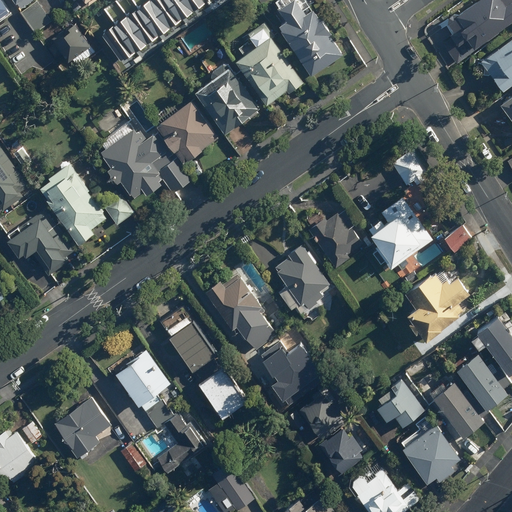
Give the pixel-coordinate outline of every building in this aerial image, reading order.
[(0,0),(0,22),(2,21),(0,18),(14,8),(8,0),(0,0)] [(151,0),(102,35),(121,62),(205,4),(201,0),(151,0)] [(292,19),(284,25),(316,72),(346,52),(335,36),(338,34),(317,4),(309,10),(302,0),(291,0),(283,6),(292,19)] [(472,36),(481,48),(511,24),(511,0),(510,3),(507,0),(478,0),(462,13),(469,22),(453,33),(461,44),(472,36)] [(95,43),(79,21),(55,38),(59,43),(53,47),(62,60),(70,54),(73,59),(95,43)] [(214,34),(206,23),(185,40),(193,51),(214,34)] [(259,45),(240,58),(270,101),(291,86),(293,89),(306,80),(266,23),(251,33),(259,45)] [(511,83),(511,38),(487,58),(508,86),(511,83)] [(217,67),(215,63),(208,68),(215,78),(200,89),(228,130),(263,106),(236,67),(230,58),(217,67)] [(194,98),(161,122),(187,158),(220,135),(194,98)] [(137,125),(105,148),(116,163),(112,167),(121,178),(123,177),(137,196),(146,189),(149,194),(168,181),(176,192),(195,178),(179,156),(163,168),(156,158),(170,147),(158,132),(148,140),(137,125)] [(23,189),(32,183),(3,141),(0,142),(0,188),(12,205),(27,195),(23,189)] [(416,177),(419,182),(383,207),(391,219),(388,221),(385,216),(374,224),(397,258),(422,241),(413,227),(437,210),(423,190),(430,184),(421,170),(426,166),(409,141),(389,154),(409,183),(416,177)] [(25,145),(17,151),(25,161),(33,156),(25,145)] [(111,215),(74,162),(43,184),(83,240),(97,230),(95,227),(111,215)] [(122,191),(106,202),(120,222),(136,210),(122,191)] [(77,249),(46,207),(22,225),(24,227),(12,237),(23,253),(28,249),(31,254),(41,247),(56,267),(61,263),(63,267),(72,261),(68,256),(77,249)] [(329,215),(312,226),(339,265),(353,255),(350,251),(367,240),(355,223),(351,226),(341,210),(330,217),(329,215)] [(475,234),(464,221),(449,234),(460,247),(475,234)] [(295,252),(279,264),(291,281),(283,287),(295,305),(301,301),(307,310),(328,295),(324,289),(333,282),(305,241),(293,250),(295,252)] [(224,278),(211,288),(238,325),(242,323),(260,347),(282,331),(262,304),(269,300),(245,267),(226,281),(224,278)] [(444,281),(436,270),(410,290),(421,305),(412,312),(417,319),(414,321),(421,330),(423,329),(431,338),(468,310),(460,300),(474,290),(461,273),(454,278),(452,275),(444,281)] [(504,279),(489,288),(498,301),(511,292),(504,279)] [(187,303),(165,319),(198,365),(221,349),(187,303)] [(511,327),(502,314),(474,335),(483,346),(490,341),(511,369),(511,327)] [(144,403),(174,381),(149,347),(119,369),(144,403)] [(506,385),(511,380),(511,378),(502,365),(500,366),(497,362),(491,366),(481,353),(462,367),(492,408),(511,393),(506,385)] [(228,363),(204,380),(228,413),(252,396),(228,363)] [(429,409),(404,375),(395,382),(397,385),(384,394),(387,398),(380,403),(392,419),(399,414),(407,425),(429,409)] [(472,400),(476,397),(469,388),(465,391),(457,380),(436,395),(467,436),(488,420),(472,400)] [(326,384),(290,409),(301,425),(314,417),(327,436),(350,421),(348,418),(326,384)] [(95,394),(58,418),(81,454),(104,439),(99,432),(114,422),(95,394)] [(159,456),(171,471),(209,443),(184,409),(177,414),(164,397),(148,409),(161,426),(168,420),(182,438),(159,456)] [(454,463),(464,456),(437,418),(432,421),(428,415),(418,422),(422,428),(405,440),(431,479),(440,472),(443,477),(457,467),(454,463)] [(350,421),(327,436),(322,439),(343,471),(372,453),(357,431),(365,426),(358,416),(350,421)] [(35,419),(25,426),(34,440),(45,433),(35,419)] [(0,464),(7,474),(12,471),(18,478),(44,459),(21,427),(14,432),(9,426),(0,432),(0,464)] [(136,440),(124,448),(139,470),(151,462),(136,440)] [(264,489),(269,485),(248,456),(238,464),(248,477),(252,474),(264,489)] [(233,511),(256,496),(231,462),(216,473),(224,484),(215,490),(230,511),(233,511)] [(359,487),(377,511),(402,511),(421,499),(407,480),(400,485),(385,466),(370,477),(369,476),(368,476),(368,475),(367,475),(366,474),(365,474),(364,474),(363,474),(362,474),(361,474),(361,475),(360,475),(359,475),(359,476),(358,476),(358,477),(357,478),(357,479),(357,480),(356,480),(356,481),(356,482),(356,483),(357,484),(357,485),(358,486),(359,487)] [(304,496),(287,507),(290,511),(341,511),(328,492),(310,504),(304,496)]
